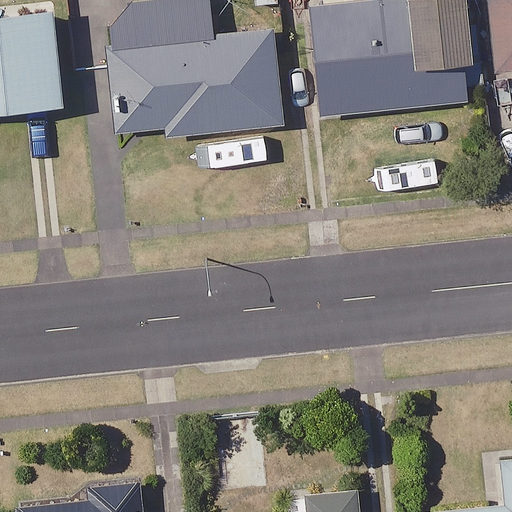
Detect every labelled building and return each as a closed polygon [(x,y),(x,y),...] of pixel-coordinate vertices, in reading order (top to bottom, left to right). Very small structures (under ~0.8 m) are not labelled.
[(327,0),(328,9),(315,11),(326,119),(412,111),(415,144),(456,140),(453,107),(473,105),(462,0),(327,0)] [(511,0),(486,0),(492,61),(511,59),(511,0)] [(0,123),(67,118),(59,4),(0,7),(0,123)] [(289,130),(277,28),(189,38),(111,47),(122,140),(169,135),(170,144),(289,130)] [(511,511),(511,450),(486,452),(489,497),(421,502),(421,511),(511,511)] [(158,511),(156,484),(94,489),(95,505),(15,511),(158,511)] [(354,511),(352,485),(309,489),(311,511),(354,511)]
